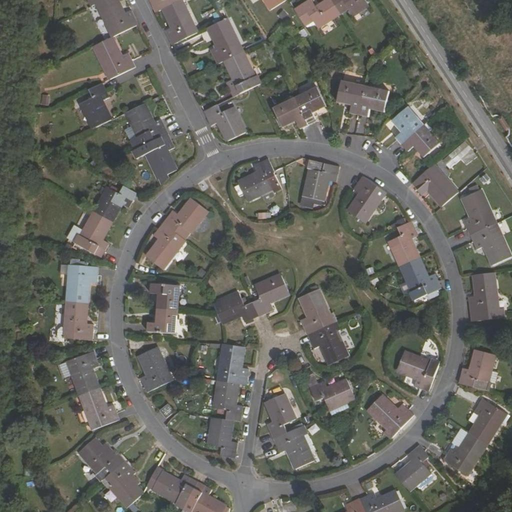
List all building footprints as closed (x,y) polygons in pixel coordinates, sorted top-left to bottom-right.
[(100,0),(96,2),(111,33),(123,27),(124,30),(138,23),(130,9),(123,12),(117,0),(100,0)] [(150,0),(156,11),(163,8),(178,0),(150,0)] [(181,0),(178,0),(163,8),(172,26),(165,30),(173,44),(191,35),(197,32),(181,0)] [(265,0),(271,9),(284,0),(265,0)] [(332,0),(322,0),(315,5),(312,0),(307,0),(296,8),(306,25),(315,19),(319,26),(340,12),(332,0)] [(354,12),(369,3),(367,0),(332,0),(340,12),(350,6),(354,12)] [(464,0),(472,11),(489,0),(464,0)] [(225,19),(210,26),(219,45),(211,49),(219,64),(226,60),(232,57),(228,49),(240,44),(227,17),(225,19)] [(108,79),(134,67),(126,52),(119,55),(110,37),(92,46),(108,79)] [(232,57),(226,60),(235,79),(228,83),(235,97),(257,86),(262,84),(258,76),(257,77),(244,51),(232,57)] [(320,63),(327,61),(325,55),(319,57),(320,63)] [(339,101),(353,105),(352,112),(361,115),(367,86),(344,81),(339,101)] [(91,98),(79,104),(92,129),(110,120),(100,101),(107,97),(101,83),(87,90),(91,98)] [(314,111),(327,104),(318,85),(296,96),(309,122),(317,118),(314,111)] [(367,86),(361,115),(370,116),(372,109),(386,112),(391,91),(367,86)] [(284,126),(297,119),(300,127),(309,122),(296,96),(274,107),(284,126)] [(159,119),(152,123),(143,104),(125,113),(137,138),(129,142),(133,150),(152,140),(166,133),(159,119)] [(219,105),(205,112),(212,125),(219,122),(229,141),(247,132),(234,107),(223,113),(219,105)] [(410,107),(394,121),(403,132),(397,137),(404,144),(426,125),(410,107)] [(410,151),(416,146),(426,157),(442,143),(426,125),(404,144),(410,151)] [(166,133),(152,140),(156,148),(145,154),(160,184),(168,178),(167,174),(176,170),(166,151),(173,148),(166,133)] [(465,140),(443,160),(450,169),(473,148),(465,140)] [(306,167),(309,168),(304,196),(313,198),(322,199),(323,199),(327,179),(336,181),(339,165),(308,159),(306,167)] [(261,163),(253,167),(256,174),(237,182),(245,201),(271,189),(266,177),(273,174),(273,173),(267,160),(261,163)] [(424,195),(430,190),(443,206),(458,193),(434,165),(414,183),(413,184),(424,195)] [(360,194),(349,211),(366,222),(386,191),(363,176),(354,189),(360,194)] [(117,193),(105,186),(92,211),(109,221),(119,203),(127,207),(135,192),(122,185),(117,193)] [(482,190),(464,198),(473,218),(466,221),(472,235),(497,223),(482,190)] [(312,205),(313,202),(313,198),(304,196),(302,203),(312,205)] [(180,226),(191,234),(208,212),(193,200),(179,217),(173,211),(164,224),(175,233),(180,226)] [(92,211),(74,243),(98,257),(106,243),(100,239),(109,221),(92,211)] [(401,236),(390,241),(401,267),(419,258),(411,239),(418,236),(415,228),(412,222),(398,228),(401,236)] [(478,249),(486,245),(495,265),(511,257),(511,255),(497,223),(472,235),(478,249)] [(147,258),(163,270),(180,248),(170,240),(175,233),(164,224),(154,236),(160,241),(147,258)] [(75,240),(81,228),(75,225),(68,237),(75,240)] [(439,282),(435,274),(428,277),(419,258),(401,267),(413,292),(411,293),(415,301),(442,289),(439,282)] [(67,302),(87,304),(88,284),(96,284),(97,268),(70,266),(67,302)] [(472,323),(507,319),(505,308),(499,309),(494,273),(474,276),(477,296),(469,298),(472,323)] [(281,275),(255,287),(261,299),(253,303),(259,317),(267,313),(274,310),(271,302),(289,294),(281,275)] [(167,310),(188,312),(190,287),(161,285),(160,294),(168,295),(167,310)] [(308,336),(337,323),(333,315),(330,316),(318,290),(300,298),(309,317),(301,321),(305,328),(308,336)] [(253,303),(245,306),(239,294),(214,306),(217,314),(222,324),(241,316),(244,323),(251,320),(259,317),(253,303)] [(64,339),(92,341),(93,325),(85,324),(87,304),(67,302),(64,339)] [(167,310),(166,325),(158,324),(157,334),(187,336),(188,312),(167,310)] [(330,366),(349,358),(337,332),(341,331),(337,323),(308,336),(311,343),(315,350),(322,347),(330,366)] [(241,370),(244,349),(224,346),(219,383),(239,386),(247,388),(249,371),(241,370)] [(146,393),(171,381),(156,348),(138,356),(146,375),(139,378),(146,393)] [(478,349),(472,368),(465,366),(460,382),(489,390),(491,382),(497,384),(500,373),(492,371),(497,354),(478,349)] [(91,368),(99,365),(93,350),(67,360),(79,395),(98,388),(91,368)] [(431,393),(442,365),(435,362),(434,364),(408,352),(400,370),(419,378),(416,386),(431,393)] [(314,387),(321,383),(317,373),(309,377),(314,387)] [(333,414),(334,416),(350,408),(347,402),(353,400),(344,381),(327,389),(324,382),(321,383),(314,387),(319,400),(324,398),(332,415),(333,414)] [(215,411),(228,413),(227,421),(234,422),(242,423),(244,408),(236,407),(239,386),(219,383),(215,411)] [(92,428),(119,419),(113,404),(106,407),(98,388),(79,395),(92,428)] [(285,426),(297,421),(285,396),(267,404),(276,423),(268,426),(275,441),(288,434),(285,426)] [(368,413),(389,432),(387,434),(393,440),(398,436),(402,431),(404,428),(415,418),(402,406),(397,412),(382,398),(368,413)] [(475,413),(482,417),(470,434),(487,445),(502,423),(508,415),(484,399),(475,413)] [(169,416),(177,410),(171,403),(164,409),(169,416)] [(502,423),(506,425),(511,417),(508,415),(502,423)] [(210,447),(223,448),(222,457),(237,459),(239,443),(231,443),(234,422),(227,421),(214,419),(210,447)] [(297,471),(316,462),(312,453),(317,451),(306,427),(288,434),(275,441),(282,455),(288,452),(297,471)] [(459,452),(452,448),(443,461),(467,476),(487,445),(470,434),(459,452)] [(114,449),(114,450),(112,452),(106,444),(102,448),(101,446),(94,439),(79,452),(98,473),(108,465),(114,471),(125,461),(114,449)] [(114,450),(106,441),(101,446),(102,448),(106,444),(112,452),(114,450)] [(429,457),(419,446),(407,456),(412,462),(397,476),(410,491),(431,473),(422,463),(429,457)] [(114,471),(120,478),(110,487),(128,507),(143,494),(136,486),(140,483),(134,476),(136,474),(125,461),(114,471)] [(161,472),(162,471),(157,468),(146,487),(184,507),(197,482),(184,475),(180,482),(161,472)] [(184,507),(192,511),(223,511),(226,507),(208,497),(211,490),(197,482),(184,507)] [(378,502),(375,494),(360,501),(365,511),(402,511),(406,510),(397,492),(378,502)] [(365,511),(360,501),(346,508),(347,511),(365,511)]
